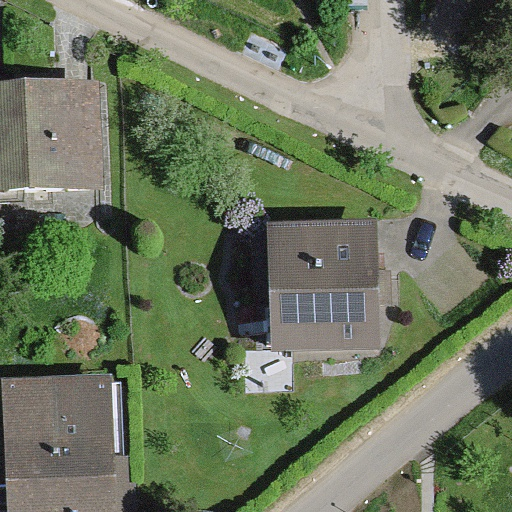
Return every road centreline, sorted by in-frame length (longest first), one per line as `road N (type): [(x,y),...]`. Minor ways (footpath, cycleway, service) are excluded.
road 1 (unclassified): [(100,0),(385,134)]
road 2 (residential): [(511,340),(308,511)]
road 3 (residential): [(511,195),(385,134)]
road 4 (unclassified): [(374,0),(385,134)]
